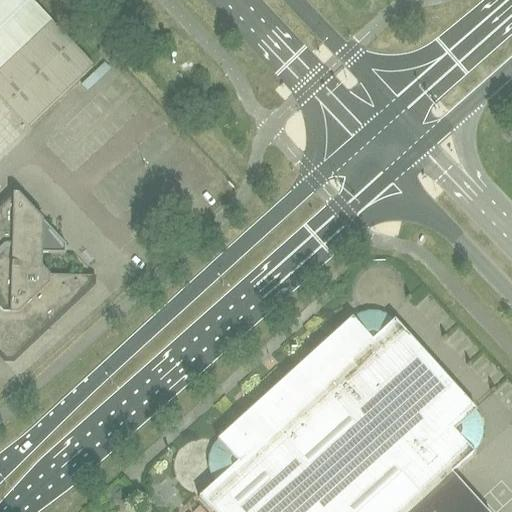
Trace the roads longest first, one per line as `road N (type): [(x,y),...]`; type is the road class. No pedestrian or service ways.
road 1 (primary): [(13,511),(397,169)]
road 2 (primary): [(362,134),(0,470)]
road 3 (unclassified): [(229,0),(362,134)]
road 4 (unclassified): [(397,169),(511,297)]
road 5 (primary): [(511,8),(395,107)]
road 6 (unclassified): [(395,107),(293,0)]
road 7 (unclassified): [(511,232),(427,140)]
